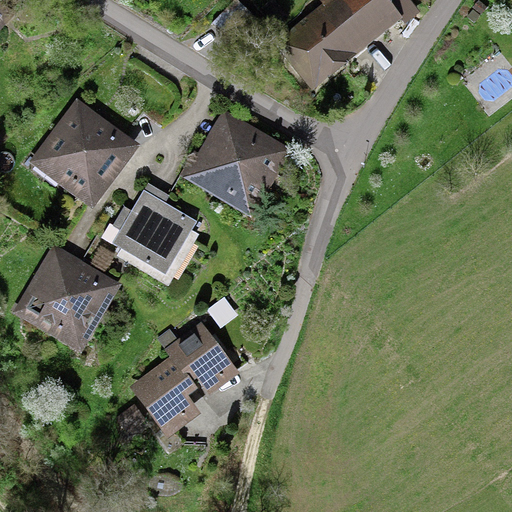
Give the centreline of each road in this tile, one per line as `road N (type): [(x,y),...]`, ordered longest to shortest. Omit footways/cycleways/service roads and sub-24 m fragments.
road 1 (residential): [(345,156),(266,419)]
road 2 (residential): [(82,249),(162,156),(237,92)]
road 3 (residential): [(345,156),(454,0)]
road 4 (residential): [(91,0),(170,57),(237,92)]
road 5 (unclassified): [(74,511),(0,406)]
road 6 (residential): [(237,92),(345,156)]
